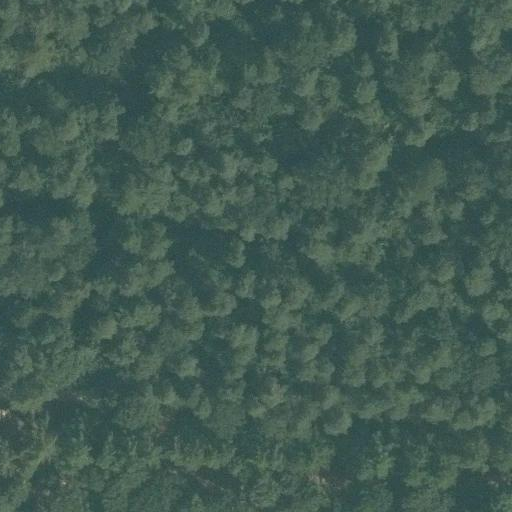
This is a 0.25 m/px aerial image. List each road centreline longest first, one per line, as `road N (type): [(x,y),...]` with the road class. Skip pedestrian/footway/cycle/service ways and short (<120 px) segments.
road 1 (track): [(34,511),(152,0)]
road 2 (unclassified): [(511,417),(0,395)]
